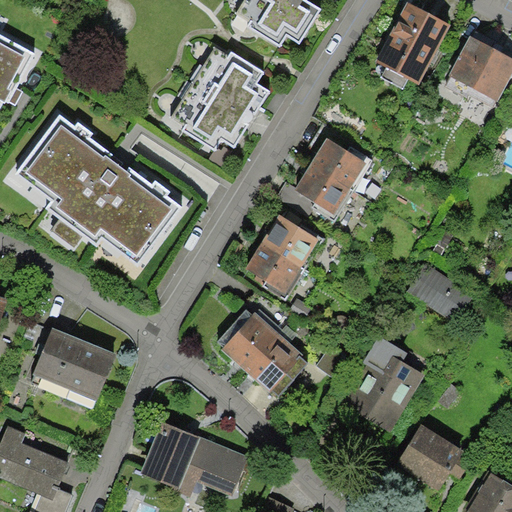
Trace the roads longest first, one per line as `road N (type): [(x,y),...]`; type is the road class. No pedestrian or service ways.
road 1 (residential): [(365,0),(165,333)]
road 2 (residential): [(165,333),(328,511)]
road 3 (residential): [(165,333),(92,511)]
road 4 (residential): [(0,244),(165,333)]
